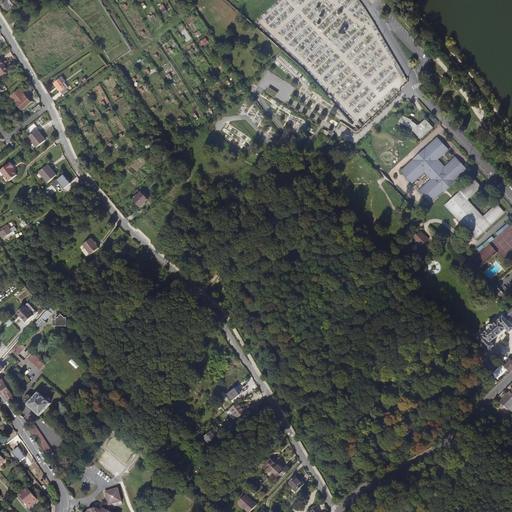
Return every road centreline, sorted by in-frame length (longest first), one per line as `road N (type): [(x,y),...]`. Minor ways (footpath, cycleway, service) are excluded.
road 1 (unclassified): [(331,511),(275,410),(236,362),(210,304),(96,195),(0,22)]
road 2 (residential): [(365,0),(428,102),(511,194)]
road 3 (unclassified): [(511,375),(416,459),(375,477),(338,511)]
road 4 (residential): [(0,397),(60,487),(63,511)]
